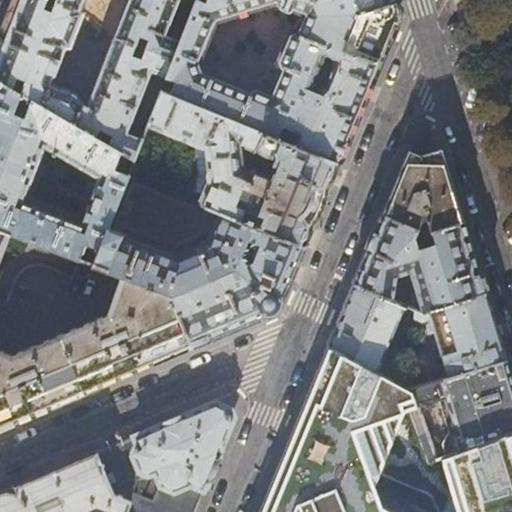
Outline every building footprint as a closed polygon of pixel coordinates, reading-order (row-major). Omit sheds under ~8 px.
[(80,12),(50,0),(12,0),(1,29),(0,32),(0,82),(18,93),(27,98),(121,153),(134,161),(147,126),(132,121),(156,58),(112,41),(87,106),(82,104),(74,94),(51,84),(64,49),(70,48),(83,14),(80,12)] [(50,0),(80,12),(84,0),(127,0),(112,41),(156,58),(171,64),(180,42),(164,36),(177,0),(50,0)] [(170,94),(278,139),(282,128),(299,135),(295,146),(338,163),(372,81),(396,23),(398,16),(397,6),(394,0),(206,0),(205,1),(201,0),(196,0),(180,42),(171,64),(166,77),(175,81),(170,94)] [(0,229),(11,233),(80,259),(87,243),(100,248),(108,229),(129,174),(115,168),(121,153),(27,98),(21,116),(11,112),(18,93),(0,82),(0,229)] [(263,221),(260,229),(303,247),(321,205),(338,163),(295,146),(278,139),(170,94),(161,91),(148,124),(203,146),(207,146),(209,146),(210,171),(209,173),(208,175),(208,177),(210,180),(201,204),(222,213),(241,221),(245,213),(263,221)] [(394,183),(381,214),(425,233),(462,222),(454,193),(444,161),(404,159),(394,183)] [(260,229),(241,221),(222,213),(211,238),(212,239),(214,243),(197,249),(197,250),(183,256),(180,262),(122,237),(123,235),(108,229),(100,248),(94,265),(122,275),(170,294),(191,347),(274,312),(277,309),(279,306),(290,279),(303,247),(260,229)] [(381,214),(367,249),(353,284),(403,304),(413,309),(421,312),(484,293),(476,264),(462,222),(425,233),(381,214)] [(0,229),(0,260),(11,233),(0,229)] [(139,369),(191,347),(170,294),(122,275),(107,315),(12,354),(0,349),(0,427),(21,419),(139,369)] [(403,304),(353,284),(333,332),(327,346),(376,371),(388,342),(392,343),(396,334),(392,332),(403,304)] [(491,313),(484,293),(421,312),(432,349),(438,346),(448,377),(505,360),(499,343),(491,313)] [(511,511),(511,432),(442,457),(440,458),(451,495),(440,511),(389,511),(384,509),(383,511),(362,500),(373,476),(375,477),(381,464),(384,460),(383,457),(387,454),(386,451),(390,448),(388,445),(392,442),(391,438),(404,409),(408,407),(425,462),(433,459),(416,404),(411,389),(409,388),(376,371),(327,346),(309,389),(270,483),(258,511),(511,511)] [(511,384),(505,360),(448,377),(411,389),(416,404),(420,403),(424,407),(431,405),(433,399),(436,398),(446,434),(443,435),(439,444),(442,457),(511,432),(511,384)] [(230,409),(215,401),(161,424),(95,452),(113,494),(155,511),(193,511),(234,417),(230,409)] [(155,511),(113,494),(95,452),(48,472),(14,487),(16,492),(8,491),(2,492),(0,492),(0,511),(89,511),(100,508),(108,511),(155,511)]
